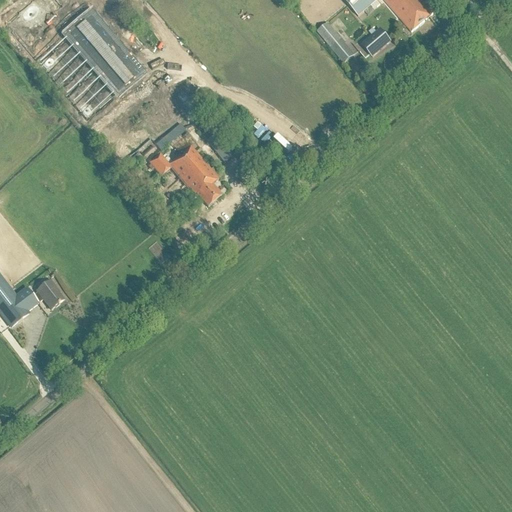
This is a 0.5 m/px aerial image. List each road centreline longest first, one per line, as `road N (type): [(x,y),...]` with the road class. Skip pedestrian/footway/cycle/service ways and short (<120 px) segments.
road 1 (tertiary): [(0,442),(511,3)]
road 2 (track): [(71,381),(91,391),(188,511)]
